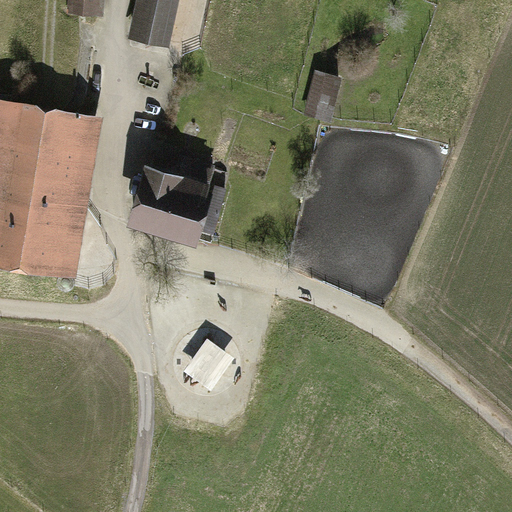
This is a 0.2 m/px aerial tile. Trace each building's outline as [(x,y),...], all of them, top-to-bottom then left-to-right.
[(71,0),(72,14),(110,14),(110,0),(71,0)] [(183,0),(139,0),(133,33),(176,41),(183,0)] [(353,86),(314,76),(305,113),(343,123),(353,86)] [(0,89),(0,259),(74,271),(101,106),(0,89)] [(214,185),(146,160),(127,211),(195,236),(214,185)] [(210,336),(187,369),(216,389),(239,355),(210,336)]
